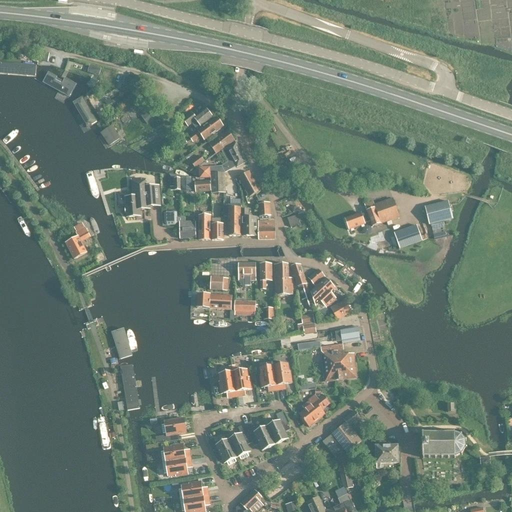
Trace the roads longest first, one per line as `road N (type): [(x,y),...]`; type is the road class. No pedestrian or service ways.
road 1 (primary): [(511,135),(253,54),(0,12)]
road 2 (residential): [(370,390),(357,298),(329,268),(290,256),(282,241),(272,192),(242,136),(243,70)]
road 3 (tertiary): [(447,92),(117,0)]
road 4 (unclassified): [(447,92),(436,67),(252,0)]
road 5 (residential): [(226,502),(194,424),(283,404),(306,440)]
road 6 (residential): [(409,511),(406,437),(370,390)]
